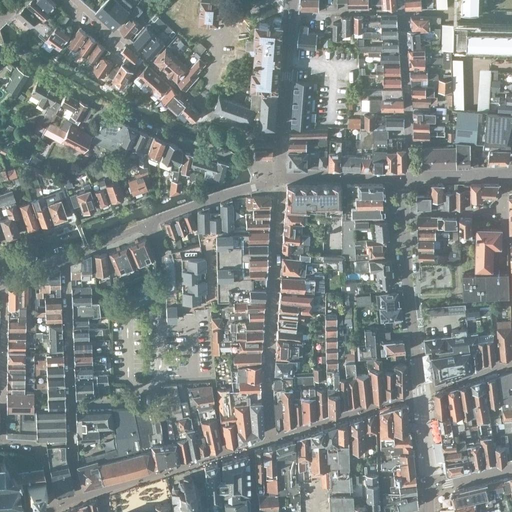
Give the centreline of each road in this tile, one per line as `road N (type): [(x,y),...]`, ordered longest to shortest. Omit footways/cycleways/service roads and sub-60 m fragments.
road 1 (residential): [(253,163),(101,110),(0,50)]
road 2 (tertiary): [(430,489),(405,213)]
road 3 (residential): [(80,496),(64,259)]
road 4 (residential): [(275,176),(64,259)]
road 5 (tertiary): [(279,176),(292,0)]
road 6 (residential): [(1,440),(3,285)]
road 7 (residential): [(405,213),(506,214),(504,174)]
road 8 (tertiary): [(279,176),(404,177)]
